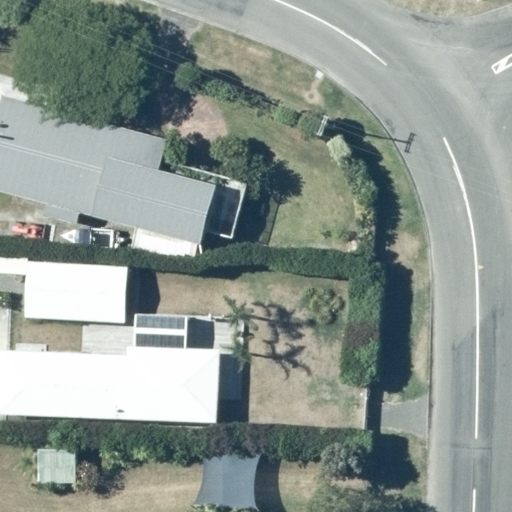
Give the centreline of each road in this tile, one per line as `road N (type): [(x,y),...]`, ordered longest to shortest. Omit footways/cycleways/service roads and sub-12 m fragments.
road 1 (secondary): [(472,511),(473,243),(463,187),(431,109)]
road 2 (secondary): [(431,109),(326,24),(263,0)]
